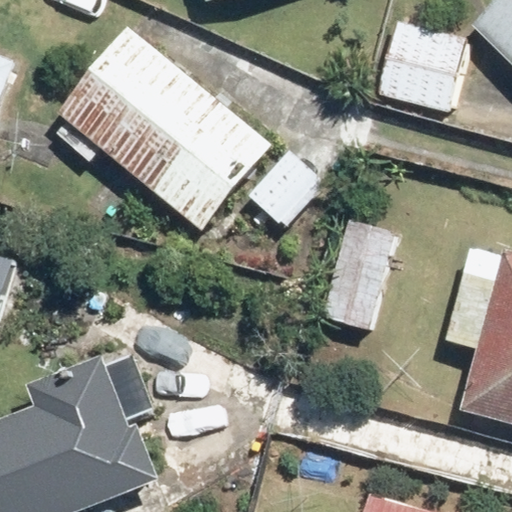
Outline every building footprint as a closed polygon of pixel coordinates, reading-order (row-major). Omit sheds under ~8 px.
[(511,11),(485,39),(511,65),(511,11)] [(126,35),(63,109),(198,222),(260,149),(126,35)] [(395,44),(387,93),(447,103),(456,54),(395,44)] [(295,153),(245,201),(279,237),(329,190),(295,153)] [(369,332),(388,251),(345,241),(326,321),(369,332)] [(511,276),(501,274),(467,414),(511,426),(511,276)] [(0,430),(0,511),(32,511),(131,476),(100,394),(0,430)]
